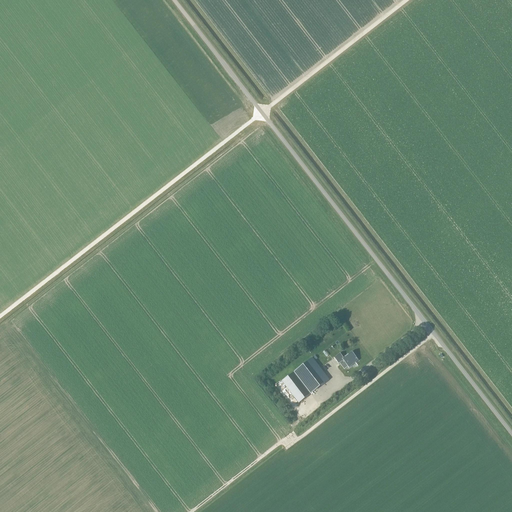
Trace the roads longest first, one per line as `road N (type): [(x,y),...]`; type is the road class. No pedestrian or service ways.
road 1 (unclassified): [(511,432),(173,0)]
road 2 (track): [(433,334),(298,439),(286,437)]
